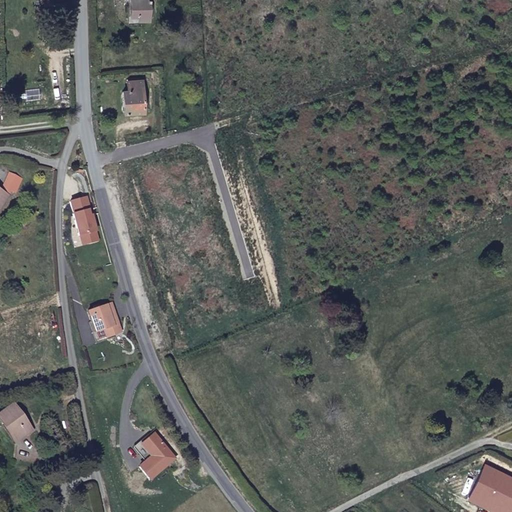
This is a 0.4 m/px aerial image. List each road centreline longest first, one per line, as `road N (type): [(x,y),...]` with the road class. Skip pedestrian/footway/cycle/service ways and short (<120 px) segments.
road 1 (residential): [(247,511),(157,366),(109,231),(85,120)]
road 2 (residential): [(85,120),(66,162),(61,225),(75,370),(100,491)]
road 3 (residential): [(511,444),(490,436),(333,511)]
road 4 (residential): [(85,120),(77,0)]
